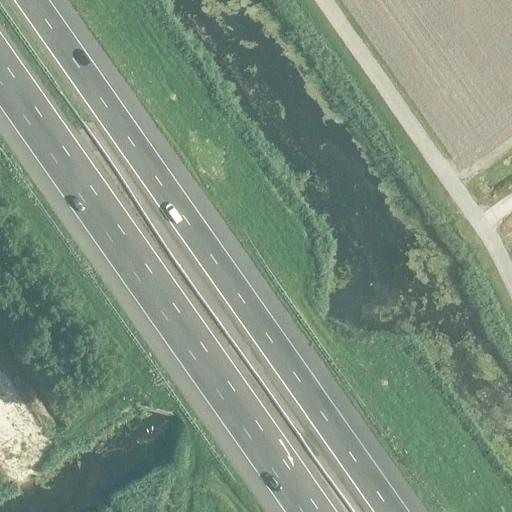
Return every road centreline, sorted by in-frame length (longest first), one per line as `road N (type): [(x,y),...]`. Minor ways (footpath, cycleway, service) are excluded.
road 1 (motorway): [(391,511),(31,0)]
road 2 (motorway): [(0,69),(310,511)]
road 3 (unclassified): [(74,511),(0,394)]
